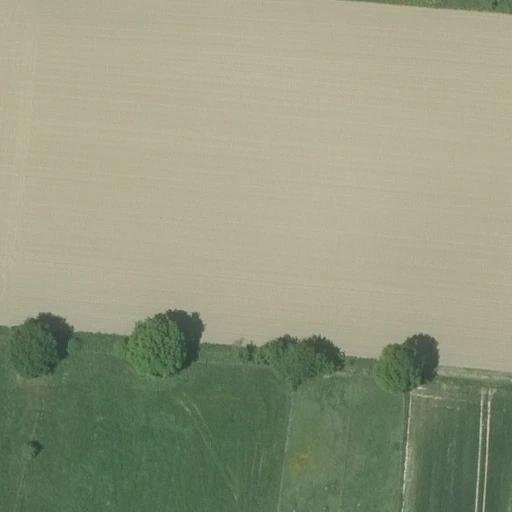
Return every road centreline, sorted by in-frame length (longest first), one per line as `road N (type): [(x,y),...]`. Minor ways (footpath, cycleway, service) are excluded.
road 1 (track): [(511,402),(0,355)]
road 2 (track): [(20,511),(54,360)]
